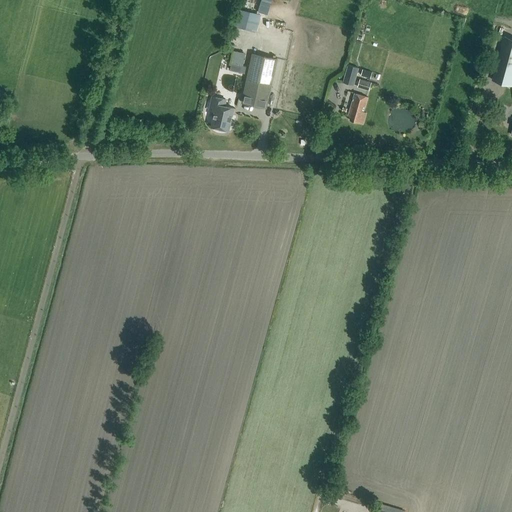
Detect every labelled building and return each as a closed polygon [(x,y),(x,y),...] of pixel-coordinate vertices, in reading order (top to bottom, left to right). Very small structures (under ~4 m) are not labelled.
[(238,9),(234,27),(257,32),(259,23),(248,21),(250,12),(238,9)] [(511,85),(511,37),(504,36),(492,80),(511,85)] [(237,49),(233,68),(246,71),(250,52),(237,49)] [(267,108),(278,59),(252,53),(241,103),(242,103),(242,105),(250,106),(250,105),(267,108)] [(342,82),(353,84),(358,67),(347,64),(342,82)] [(361,75),(371,78),(372,71),(363,69),(361,75)] [(369,90),(371,82),(360,79),(358,87),(369,90)] [(363,124),(366,113),(363,112),(368,97),(355,93),(348,116),(350,117),(350,120),(363,124)] [(233,116),(235,107),(225,105),(227,99),(212,95),(208,111),(214,112),(210,127),(230,131),(232,121),(231,121),(232,116),(233,116)]
